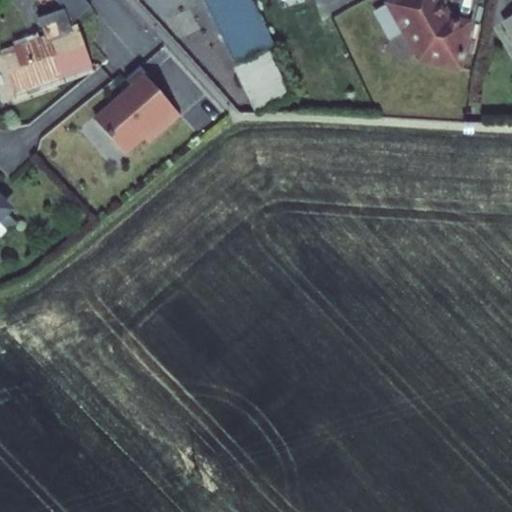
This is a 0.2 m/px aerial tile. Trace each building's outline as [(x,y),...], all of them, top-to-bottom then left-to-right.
[(277,53),(249,0),(205,0),(240,71),(271,56),(277,53)] [(478,38),(456,35),(448,21),(452,19),(441,0),(427,0),(394,18),(425,76),(470,82),(478,38)] [(6,60),(18,95),(92,70),(79,31),(18,52),(20,56),(6,60)] [(235,73),(256,118),(293,101),(271,56),(240,71),(235,73)] [(166,95),(168,93),(148,71),(133,84),(140,93),(104,124),(132,156),(152,139),(158,146),(188,120),(166,95)] [(0,225),(12,215),(0,201),(0,225)]
